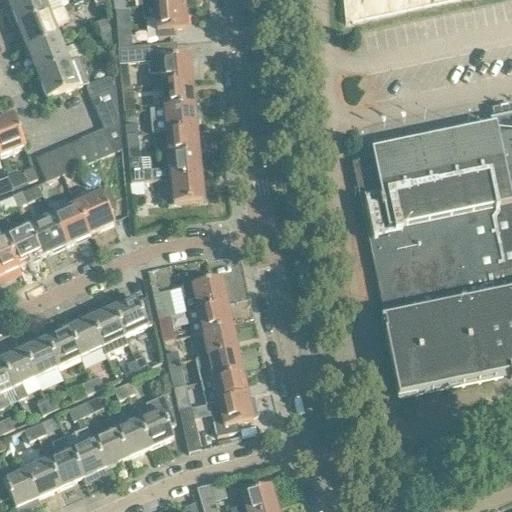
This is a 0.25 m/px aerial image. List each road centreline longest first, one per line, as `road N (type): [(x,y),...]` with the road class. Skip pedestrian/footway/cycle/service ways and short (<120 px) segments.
road 1 (residential): [(0,320),(136,257),(263,232)]
road 2 (unclassified): [(263,232),(236,0)]
road 3 (unclassified): [(313,448),(263,232)]
road 4 (residential): [(313,448),(189,477),(105,511)]
